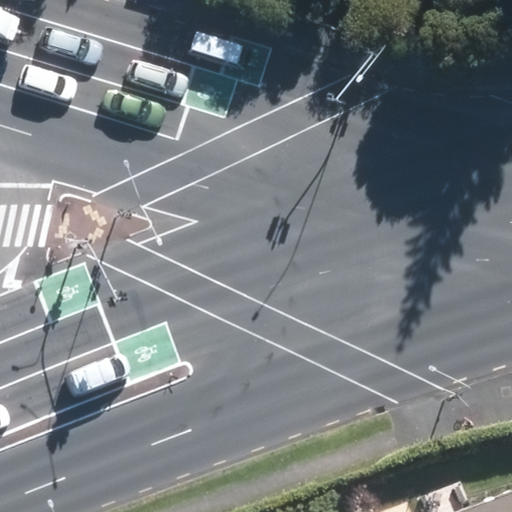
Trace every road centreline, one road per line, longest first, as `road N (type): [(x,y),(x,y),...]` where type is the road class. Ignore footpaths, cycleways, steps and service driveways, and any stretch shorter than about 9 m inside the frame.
road 1 (primary): [(511,320),(0,504)]
road 2 (primary): [(0,351),(454,182)]
road 3 (secondary): [(0,48),(281,123),(454,182)]
